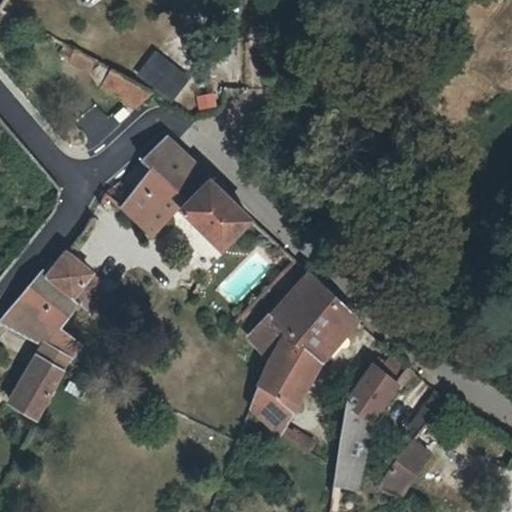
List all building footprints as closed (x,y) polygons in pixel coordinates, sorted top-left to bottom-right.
[(72,66),(90,67),(91,52),(72,51),(72,66)] [(142,102),(153,91),(111,69),(100,88),(134,107),(137,109),(142,102)] [(151,170),(139,181),(122,205),(151,234),(207,176),(167,137),(142,160),(151,170)] [(182,209),(221,246),(250,217),(210,180),(182,209)] [(48,276),(80,303),(86,309),(100,290),(100,282),(89,273),(89,272),(65,253),(48,276)] [(80,303),(48,276),(42,270),(0,318),(0,319),(5,323),(42,342),(9,401),(23,409),(21,413),(27,416),(29,412),(38,416),(69,361),(71,362),(83,344),(61,326),(80,303)] [(275,432),(307,451),(313,442),(283,424),(317,360),(355,319),(307,273),(269,314),(267,311),(245,333),(269,359),(257,381),(258,382),(249,406),(275,432)] [(344,399),(334,475),(358,480),(371,421),(395,384),(378,370),(371,365),(358,382),(353,390),(347,401),(344,399)] [(416,417),(426,424),(442,402),(440,396),(435,391),(416,417)] [(431,456),(411,443),(401,455),(400,455),(384,479),(405,494),(431,456)] [(358,480),(334,475),(331,495),(353,503),(363,482),(358,480)]
